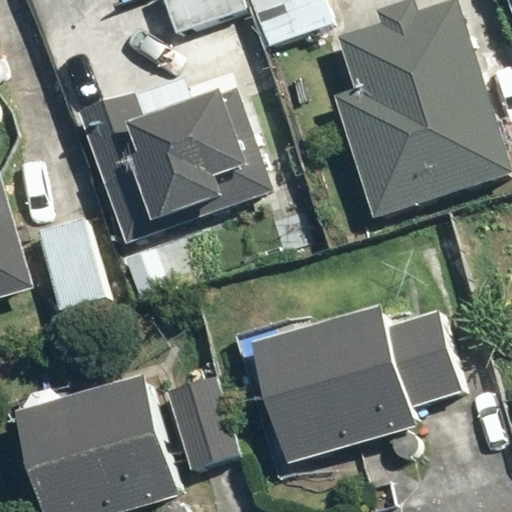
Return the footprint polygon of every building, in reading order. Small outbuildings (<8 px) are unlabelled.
[(322,0),(250,0),(268,50),(332,28),(322,0)] [(511,164),(460,0),(458,0),(423,10),(419,0),(399,0),(377,7),(381,22),(339,34),(355,89),(333,96),(372,220),(511,177),(511,164)] [(0,116),(17,111),(0,58),(0,116)] [(233,88),(146,120),(137,94),(82,114),(132,248),(273,195),(233,88)] [(21,159),(0,165),(0,307),(59,290),(21,159)] [(94,218),(44,236),(72,314),(122,295),(94,218)] [(456,218),(399,234),(406,257),(428,251),(440,294),(475,284),(456,218)] [(145,247),(162,295),(222,274),(205,225),(145,247)] [(267,277),(211,289),(218,325),(275,313),(267,277)] [(444,430),(438,405),(484,393),(471,346),(455,309),(409,321),(406,310),(267,348),(300,469),(444,430)] [(154,372),(18,409),(46,511),(124,511),(186,493),(154,372)] [(217,378),(166,394),(191,474),(242,458),(217,378)]
